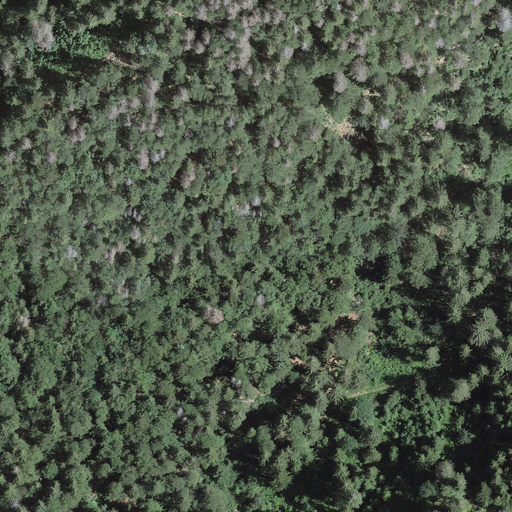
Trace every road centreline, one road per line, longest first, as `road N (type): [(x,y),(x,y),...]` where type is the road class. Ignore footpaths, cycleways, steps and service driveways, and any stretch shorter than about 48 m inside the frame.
road 1 (track): [(392,0),(278,100),(173,152),(0,209)]
road 2 (track): [(511,342),(346,400),(234,511)]
